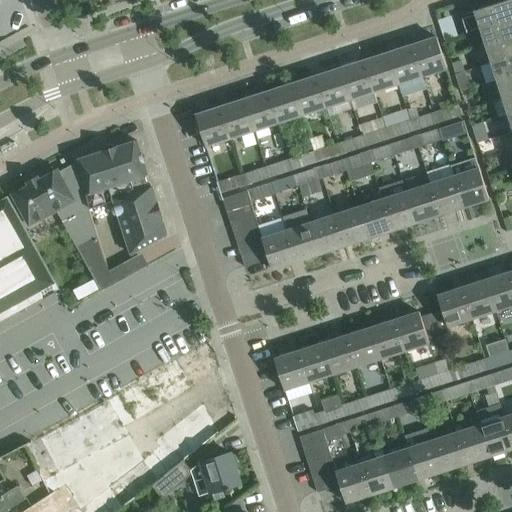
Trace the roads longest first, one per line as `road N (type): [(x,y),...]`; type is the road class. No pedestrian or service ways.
road 1 (residential): [(224,317),(145,62)]
road 2 (residential): [(288,511),(224,317)]
road 3 (tertiary): [(145,62),(316,0)]
road 4 (residential): [(224,317),(391,266)]
